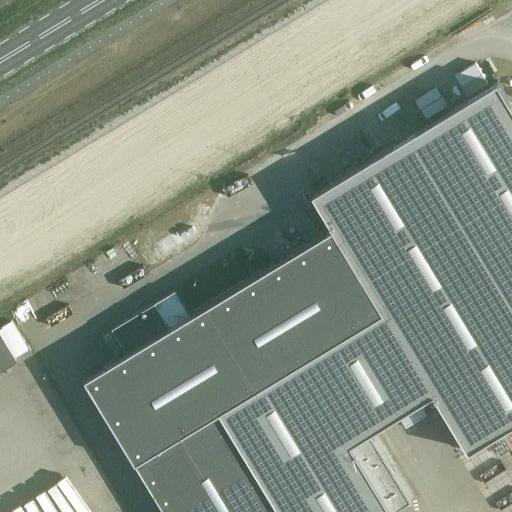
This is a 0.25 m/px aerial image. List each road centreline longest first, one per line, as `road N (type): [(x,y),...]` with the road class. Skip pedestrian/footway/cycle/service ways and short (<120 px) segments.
road 1 (unknown): [(511,50),(478,49),(280,159),(176,256),(75,311),(59,356),(146,511)]
road 2 (secondary): [(0,68),(113,0)]
